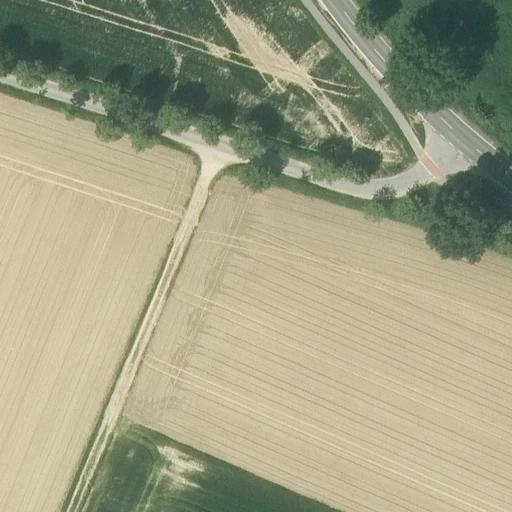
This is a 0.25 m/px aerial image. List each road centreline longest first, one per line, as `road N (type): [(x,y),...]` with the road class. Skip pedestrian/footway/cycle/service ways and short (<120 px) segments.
road 1 (residential): [(459,137),(429,167),(370,192),(0,76)]
road 2 (track): [(221,148),(70,511)]
road 3 (tertiary): [(459,137),(332,0)]
